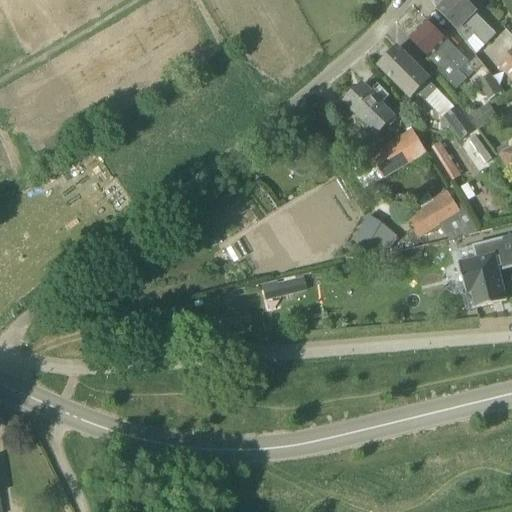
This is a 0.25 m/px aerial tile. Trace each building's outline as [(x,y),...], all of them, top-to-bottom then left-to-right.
[(477,54),(486,45),(496,35),(476,14),(477,13),(470,6),(463,0),(448,0),(438,10),(459,31),(470,41),(468,43),(477,54)] [(467,80),(458,72),(468,62),(427,21),(409,39),(440,70),(438,72),(456,90),(467,80)] [(430,80),(413,63),(398,49),(380,67),(401,89),(407,83),(426,102),(437,90),(428,81),(430,80)] [(511,52),(497,65),(511,81),(511,52)] [(504,94),(485,70),(472,80),(491,105),(504,94)] [(373,92),(372,93),(364,85),(345,104),(360,118),(377,136),(395,118),(382,106),(384,103),(373,92)] [(478,132),(498,119),(489,104),(469,117),(478,132)] [(473,132),(476,130),(459,107),(456,109),(449,113),(444,117),(445,119),(455,133),(461,141),(467,136),(473,132)] [(376,184),(427,154),(414,132),(363,162),(376,184)] [(486,164),(495,158),(479,135),(477,136),(471,141),(470,142),(486,164)] [(508,171),(511,169),(511,146),(499,153),(508,171)] [(419,238),(462,213),(449,191),(433,201),(429,196),(431,195),(428,190),(400,206),(419,238)] [(368,247),(382,224),(369,217),(352,244),(365,252),(368,247)] [(511,268),(511,237),(474,247),(477,260),(459,264),(467,294),(473,293),(477,309),(507,302),(499,272),(511,268)] [(280,297),(296,294),(293,282),(277,286),(280,297)]
